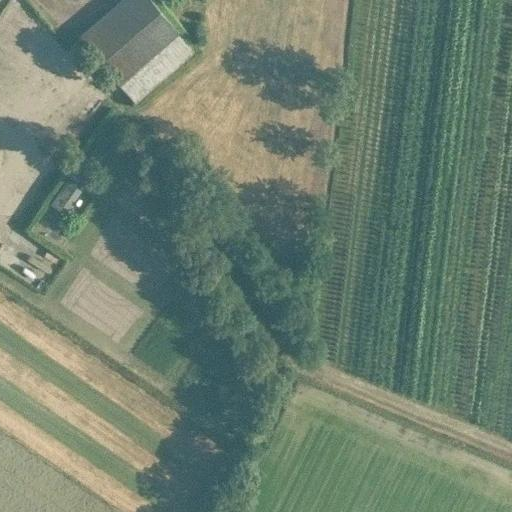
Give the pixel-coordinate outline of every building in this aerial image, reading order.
[(152,0),(118,0),(78,35),(134,99),(194,48),(152,0)] [(0,16),(0,62),(19,74),(46,32),(7,7),(0,16)] [(63,183),(50,202),(59,208),(72,189),(63,183)] [(300,253),(296,269),(309,272),(313,256),(300,253)] [(296,496),(333,414),(315,406),(277,488),(296,496)] [(374,472),(389,437),(340,417),(317,470),(332,476),(342,454),(350,458),(346,467),(350,469),(347,477),(359,482),(365,468),(374,472)] [(392,443),(390,468),(406,469),(407,444),(392,443)] [(400,499),(420,507),(439,458),(419,450),(400,499)] [(511,511),(511,488),(468,469),(467,470),(453,463),(431,511),(511,511)]
